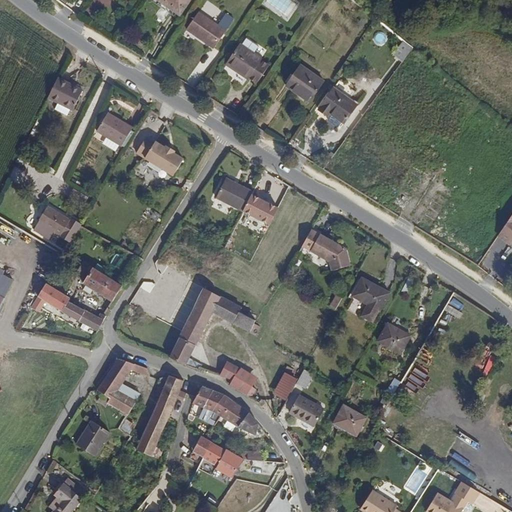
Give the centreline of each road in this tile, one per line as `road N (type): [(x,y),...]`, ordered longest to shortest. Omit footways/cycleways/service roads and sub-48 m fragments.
road 1 (tertiary): [(511,317),(229,134)]
road 2 (unclassified): [(308,511),(292,452),(235,398),(117,346)]
road 3 (tertiary): [(229,134),(18,0)]
road 4 (unclassified): [(117,346),(112,318),(229,134)]
road 5 (unclassified): [(11,511),(101,357)]
road 6 (track): [(233,137),(327,0)]
road 7 (unknown): [(147,511),(176,462),(186,407),(204,378)]
road 8 (track): [(374,0),(393,26),(481,96)]
